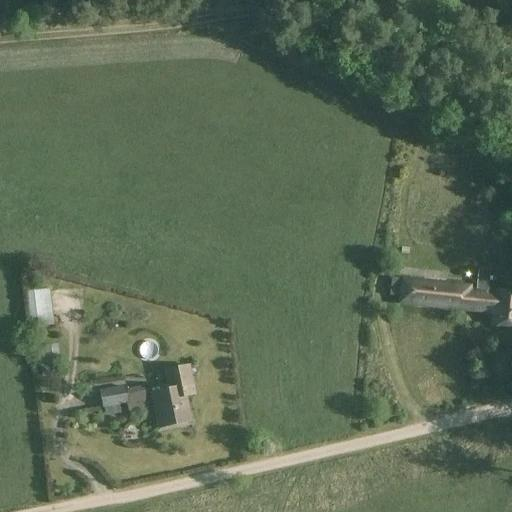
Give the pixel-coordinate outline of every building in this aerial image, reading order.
[(470,288),(403,281),(393,280),(391,295),(401,296),(401,304),(467,311),(468,305),(469,292),(470,288)] [(54,325),(50,289),(27,292),(31,328),(54,325)] [(492,314),(491,324),(511,326),(511,291),(495,289),(494,295),(492,314)] [(476,306),(477,293),(469,292),(468,305),(476,306)] [(49,362),(38,363),(39,375),(50,373),(49,362)] [(103,408),(128,405),(125,387),(100,390),(103,408)] [(184,388),(153,394),(160,429),(191,422),(184,388)] [(511,414),(494,415),(494,425),(511,424),(511,414)]
